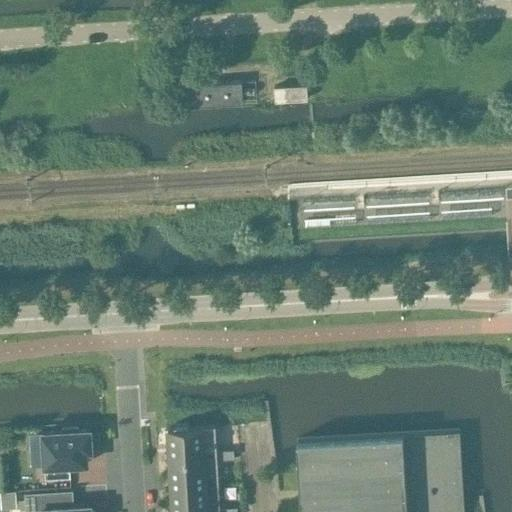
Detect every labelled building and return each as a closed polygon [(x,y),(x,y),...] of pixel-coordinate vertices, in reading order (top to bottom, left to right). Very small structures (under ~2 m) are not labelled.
[(275,100),(308,98),(307,84),(275,86),(275,100)] [(215,424),(169,427),(172,486),(219,483),(217,459),(217,450),(215,424)] [(92,449),(91,428),(79,429),(79,426),(63,427),(63,430),(43,431),(46,478),(71,477),(70,464),(88,462),(87,449),(92,449)] [(464,511),(464,503),(460,430),(297,439),(299,467),(299,469),(301,511),(464,511)] [(217,459),(226,458),(225,449),(217,450),(217,459)] [(225,449),(226,458),(234,458),(233,449),(225,449)] [(219,483),(172,486),(173,511),(220,511),(220,507),(219,483)] [(65,491),(26,493),(27,511),(40,510),(40,511),(95,511),(95,510),(90,510),(90,505),(66,507),(65,491)]
